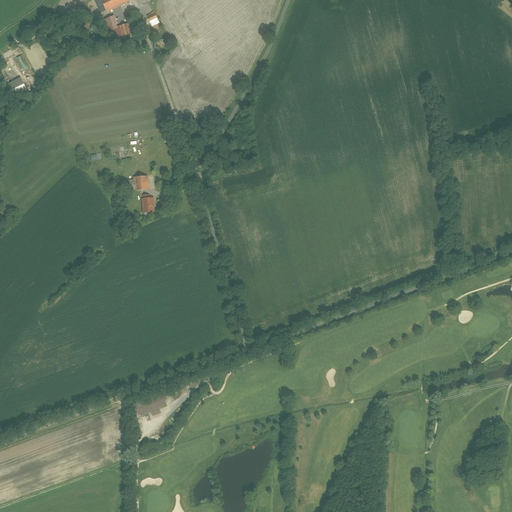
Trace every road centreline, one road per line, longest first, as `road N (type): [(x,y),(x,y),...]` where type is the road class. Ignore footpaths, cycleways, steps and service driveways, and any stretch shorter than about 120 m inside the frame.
road 1 (unclassified): [(247,349),(196,172),(254,77),(288,0)]
road 2 (unclassified): [(247,349),(511,252)]
road 3 (unclassified): [(0,444),(247,349)]
road 4 (track): [(140,7),(65,22),(0,59)]
